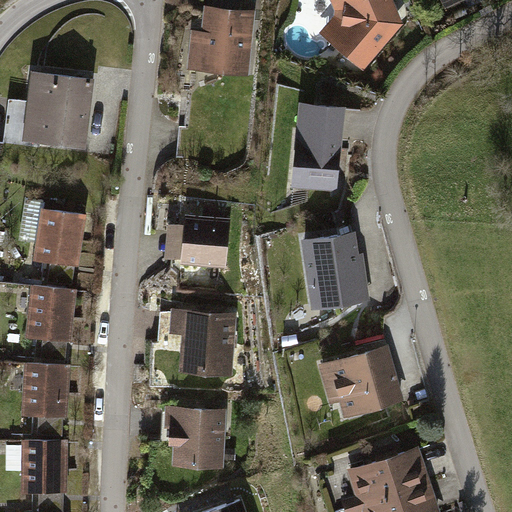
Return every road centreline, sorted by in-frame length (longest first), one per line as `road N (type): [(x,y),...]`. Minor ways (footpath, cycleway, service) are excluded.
road 1 (residential): [(481,511),(380,167),(384,123),(407,74),(441,40),(505,0)]
road 2 (residential): [(109,511),(148,0)]
